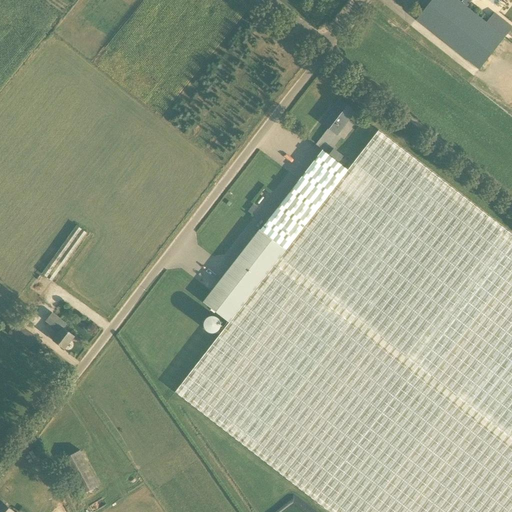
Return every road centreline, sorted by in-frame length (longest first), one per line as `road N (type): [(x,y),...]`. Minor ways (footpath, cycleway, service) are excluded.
road 1 (unclassified): [(0,473),(322,46)]
road 2 (unclassified): [(511,198),(322,46)]
